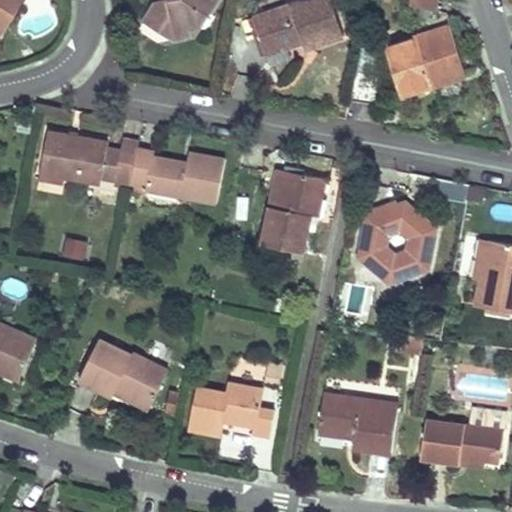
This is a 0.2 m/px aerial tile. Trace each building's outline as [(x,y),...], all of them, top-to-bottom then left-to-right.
[(0,0),(0,28),(2,30),(19,0),(0,0)] [(217,0),(159,0),(158,1),(145,20),(175,39),(197,35),(196,32),(194,17),(199,9),(208,14),(217,0)] [(321,44),(344,36),(331,0),(301,0),(255,16),(268,54),(304,42),(319,37),(321,44)] [(439,0),(410,0),(410,4),(437,10),(439,0)] [(208,14),(199,9),(194,17),(196,32),(208,14)] [(401,96),(466,76),(451,26),(386,46),(401,96)] [(321,44),(319,37),(304,42),(306,49),(321,44)] [(383,78),(354,73),(349,99),(378,105),(383,78)] [(109,142),(49,131),(40,173),(65,177),(101,184),(102,178),(115,181),(115,184),(131,188),(132,182),(139,148),(140,143),(123,140),(121,151),(108,148),(109,142)] [(188,163),(154,156),(155,151),(139,148),(132,182),(147,185),(146,190),(217,204),(226,159),(190,153),(188,163)] [(285,170),(278,169),(271,206),(278,208),(285,170)] [(319,217),(327,178),(285,170),(278,208),(271,206),(263,245),(305,253),(312,215),(319,217)] [(65,177),(40,173),(40,178),(64,182),(65,177)] [(368,216),(360,256),(391,282),(429,269),(437,229),(406,203),(397,206),(395,203),(376,210),(377,213),(368,216)] [(84,259),(89,241),(67,236),(62,253),(84,259)] [(480,279),(488,239),(481,238),(474,277),(480,279)] [(511,243),(488,239),(480,279),(476,305),(486,306),(511,311),(511,243)] [(79,289),(82,279),(70,276),(67,286),(79,289)] [(511,311),(486,306),(485,311),(510,316),(511,311)] [(0,363),(22,373),(37,338),(0,321),(0,363)] [(421,351),(423,337),(398,334),(396,348),(421,351)] [(117,387),(152,404),(168,370),(133,352),(132,354),(99,339),(79,381),(112,397),(114,393),(117,387)] [(22,373),(0,363),(0,370),(19,379),(22,373)] [(280,384),(284,366),(269,363),(265,381),(280,384)] [(197,388),(189,429),(221,435),(224,420),(257,427),(260,409),(264,390),(229,383),(227,393),(197,388)] [(114,393),(149,410),(152,404),(117,387),(114,393)] [(354,447),(392,453),(397,414),(362,409),(363,400),(325,394),(319,432),(355,437),(354,447)] [(362,409),(397,414),(399,405),(363,400),(362,409)] [(275,412),(260,409),(257,427),(256,434),(270,437),(275,412)] [(427,420),(421,458),(460,463),(461,457),(485,460),(500,462),(504,431),(427,420)] [(461,457),(460,463),(484,466),(485,460),(461,457)]
